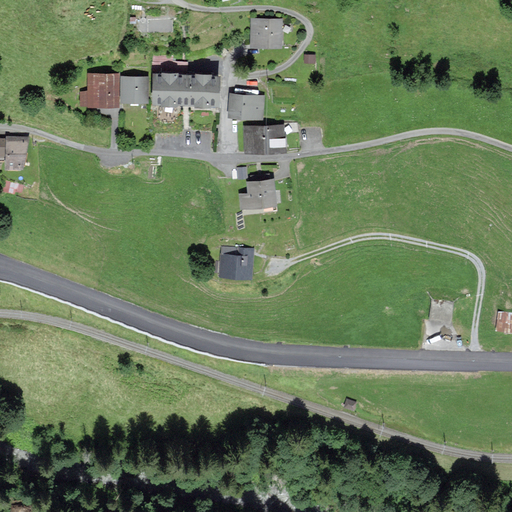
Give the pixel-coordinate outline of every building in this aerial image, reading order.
[(280,19),(253,18),(252,43),(280,44),(280,19)] [(163,72),(154,71),(154,101),(162,101),(162,103),(177,103),(177,101),(196,102),(196,104),(212,104),(212,102),(220,102),(220,73),(212,73),(212,70),(195,69),(195,73),(192,73),(192,71),(183,71),(183,73),(179,73),(179,69),(163,69),(163,72)] [(118,72),(89,72),(89,91),(81,91),(81,103),(118,103),(118,72)] [(146,99),(146,76),(122,75),(122,99),(146,99)] [(263,95),(231,92),(229,114),(261,117),(263,95)] [(284,148),(283,123),(246,125),(247,150),(284,148)] [(7,164),(21,164),(26,136),(8,135),(7,164)] [(275,203),(272,178),(248,180),(249,192),(241,193),(242,206),(275,203)] [(251,275),(253,249),(223,247),(221,273),(251,275)] [(495,329),(511,331),(511,310),(498,309),(495,329)]
